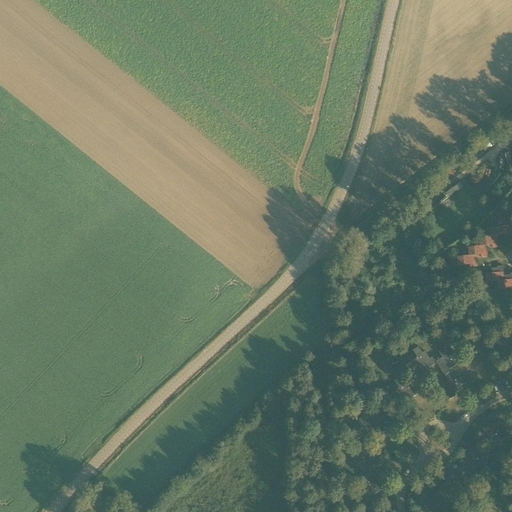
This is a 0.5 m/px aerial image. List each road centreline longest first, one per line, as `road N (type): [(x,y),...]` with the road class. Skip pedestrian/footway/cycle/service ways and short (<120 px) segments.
road 1 (tertiary): [(50,511),(314,249),(361,137),(391,0)]
road 2 (track): [(330,251),(334,511)]
road 3 (track): [(511,107),(330,251)]
